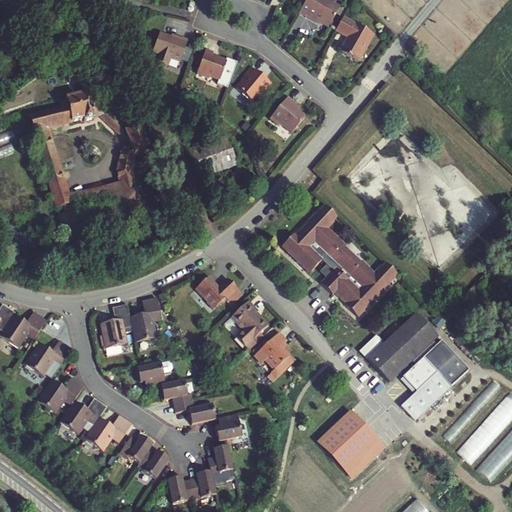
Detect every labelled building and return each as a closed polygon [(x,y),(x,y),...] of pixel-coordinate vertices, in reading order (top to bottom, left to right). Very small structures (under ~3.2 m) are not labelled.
[(334,11),(315,0),(303,0),(293,18),(300,22),(302,18),(315,26),(323,30),(334,11)] [(302,18),(300,22),(313,29),(315,26),(302,18)] [(368,38),(339,21),(331,35),(343,42),(335,55),(353,66),(368,38)] [(168,40),(156,35),(149,55),(155,57),(152,65),(164,69),(167,62),(176,65),(184,43),(169,37),(168,40)] [(215,82),(222,63),(209,58),(210,55),(202,52),(193,76),(205,81),(206,79),(215,82)] [(267,84),(247,67),(236,80),(238,82),(231,90),(246,103),(254,94),(257,97),(267,84)] [(85,85),(82,73),(67,77),(69,85),(73,84),(75,88),(85,85)] [(58,211),(70,208),(45,130),(80,120),(82,122),(92,121),(93,117),(95,116),(118,135),(126,135),(131,152),(122,155),(117,171),(125,198),(72,213),(79,237),(147,219),(144,209),(145,206),(144,203),(141,200),(141,193),(138,191),(134,173),(138,156),(146,152),(138,132),(129,134),(116,123),(103,112),(98,94),(65,102),(67,108),(31,119),(58,211)] [(286,134),(300,119),(287,108),(290,105),(283,99),(264,120),(273,128),(276,125),(286,134)] [(217,149),(191,163),(197,175),(224,162),(217,149)] [(79,237),(72,213),(70,208),(58,211),(66,240),(79,237)] [(338,221),(324,208),(315,218),(314,217),(307,224),(308,225),(295,239),(293,238),(281,251),(309,277),(321,264),(327,269),(333,275),(327,282),(321,288),(333,300),(336,297),(343,304),(372,275),(365,269),(364,270),(346,254),(348,252),(328,234),(336,226),(335,225),(338,221)] [(372,275),(343,304),(346,307),(345,308),(359,322),(365,315),(364,313),(371,306),(373,307),(386,294),(384,292),(398,278),(383,265),(372,275)] [(333,275),(327,269),(320,276),(327,282),(333,275)] [(234,293),(224,283),(215,292),(204,282),(192,294),(204,306),(203,307),(210,315),(222,303),(224,304),(234,293)] [(126,318),(129,330),(132,344),(153,340),(150,325),(158,324),(153,300),(138,304),(141,315),(126,318)] [(242,303),(226,319),(237,331),(230,338),(239,347),(246,340),(260,326),(249,314),(251,312),(242,303)] [(0,332),(1,333),(13,315),(17,310),(3,307),(0,311),(0,332)] [(119,332),(129,330),(126,318),(124,307),(107,310),(110,322),(96,325),(101,351),(122,346),(119,332)] [(25,323),(13,315),(1,333),(0,334),(0,337),(18,349),(27,336),(31,339),(43,321),(31,313),(25,323)] [(391,387),(438,340),(416,318),(385,348),(377,340),(361,356),(391,387)] [(276,348),(279,345),(282,343),(274,334),(249,357),(257,365),(261,361),(270,371),(268,373),(273,377),(289,362),(280,352),(276,348)] [(246,340),(239,347),(243,351),(250,344),(246,340)] [(50,365),(56,369),(69,350),(57,341),(50,352),(37,344),(23,365),(42,377),(50,365)] [(470,372),(442,344),(424,361),(438,376),(402,411),(416,425),(470,372)] [(143,386),(144,392),(159,389),(164,388),(161,375),(167,373),(171,369),(170,365),(167,363),(137,369),(134,369),(138,387),(143,386)] [(61,403),(68,408),(73,402),(81,390),(68,381),(61,391),(48,381),(33,402),(53,415),(61,403)] [(184,383),(164,388),(159,389),(162,402),(172,400),(173,407),(193,403),(192,397),(187,398),(184,383)] [(511,391),(511,390),(457,450),(472,464),(511,419),(511,391)] [(68,408),(58,423),(75,436),(84,424),(90,428),(97,418),(104,408),(91,400),(84,411),(73,402),(68,408)] [(204,424),(216,421),(213,407),(195,411),(193,403),(173,407),(175,416),(189,413),(192,426),(197,425),(204,424)] [(349,412),(316,444),(345,474),(378,443),(349,412)] [(238,416),(219,420),(222,434),(216,435),(218,442),(223,441),(243,437),(238,416)] [(90,428),(83,439),(101,452),(110,439),(116,444),(130,425),(117,417),(109,427),(97,418),(90,428)] [(494,479),(511,458),(511,429),(479,465),(494,479)] [(123,457),(135,465),(145,453),(149,446),(136,437),(132,443),(126,439),(116,455),(122,459),(123,457)] [(378,443),(345,474),(351,481),(385,450),(378,443)] [(213,459),(204,462),(207,475),(210,487),(215,486),(219,482),(233,478),(231,470),(225,447),(211,451),(213,459)] [(134,467),(153,481),(165,462),(152,453),(150,456),(145,453),(135,465),(134,467)] [(210,487),(207,475),(193,478),(194,482),(186,484),(192,503),(213,498),(210,487)] [(174,508),(192,503),(186,484),(180,485),(179,483),(168,486),(174,508)] [(432,511),(418,496),(401,511),(432,511)]
